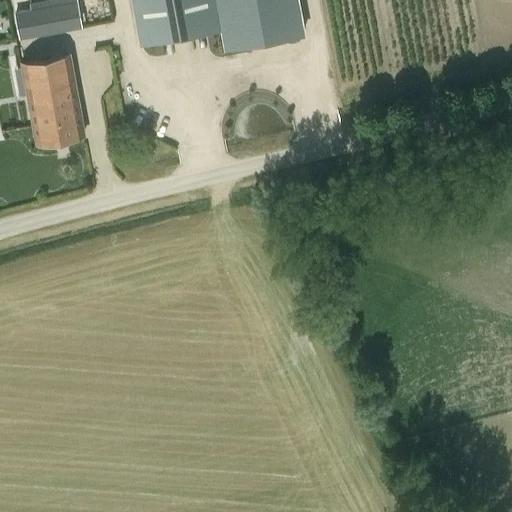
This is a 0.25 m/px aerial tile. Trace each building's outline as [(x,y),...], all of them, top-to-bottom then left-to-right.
[(80,0),(43,0),(0,8),(2,20),(18,17),(21,34),(84,23),(80,0)] [(215,0),(132,0),(140,40),(220,25),(215,0)] [(300,0),(215,0),(220,25),(223,25),(226,45),(306,30),(300,0)] [(69,53),(22,62),(36,141),(84,133),(69,53)] [(13,60),(0,62),(0,145),(28,140),(13,60)]
